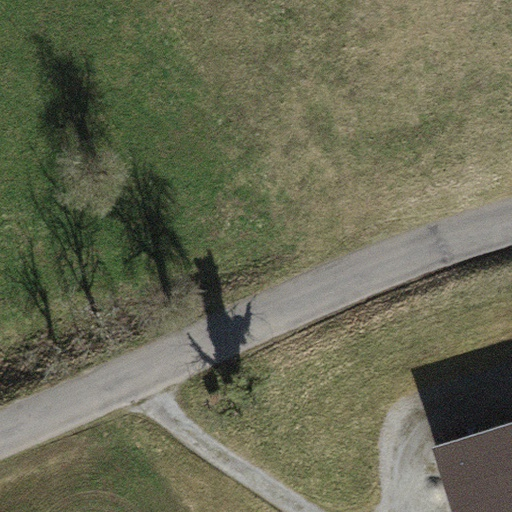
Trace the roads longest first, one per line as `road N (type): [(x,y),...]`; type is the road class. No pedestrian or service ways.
road 1 (unclassified): [(511,227),(352,279),(0,440)]
road 2 (track): [(132,384),(312,511)]
